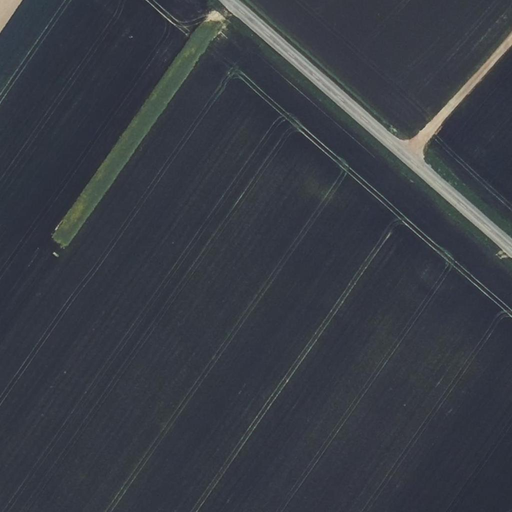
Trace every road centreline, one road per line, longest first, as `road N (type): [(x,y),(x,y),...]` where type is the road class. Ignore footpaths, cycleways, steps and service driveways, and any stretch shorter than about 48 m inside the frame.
road 1 (tertiary): [(227,0),(511,249)]
road 2 (track): [(511,35),(405,156)]
